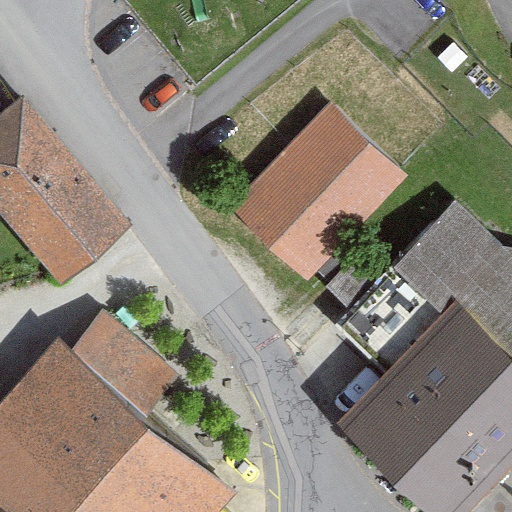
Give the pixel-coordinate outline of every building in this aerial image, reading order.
[(116,212),(9,87),(0,95),(0,222),(44,273),(116,212)] [(323,96),(220,202),(296,276),(399,169),(323,96)] [(511,240),(449,180),(330,302),(378,348),(324,404),(436,511),(497,448),(511,462),(511,240)] [(98,304),(61,347),(133,408),(170,366),(98,304)] [(47,337),(0,394),(0,511),(205,511),(228,484),(133,408),(61,347),(47,337)]
